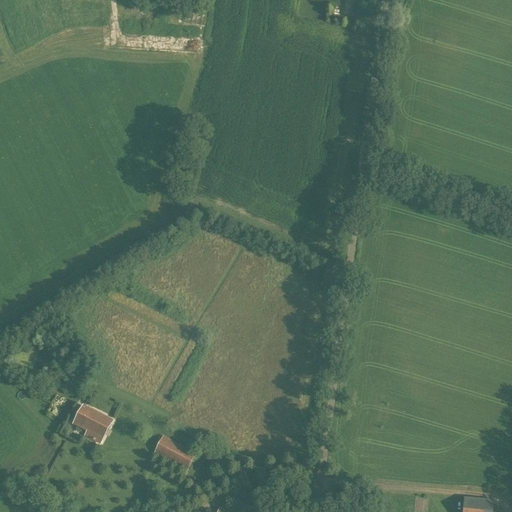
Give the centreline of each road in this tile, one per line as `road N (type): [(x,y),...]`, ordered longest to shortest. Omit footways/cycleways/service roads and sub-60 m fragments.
road 1 (unclassified): [(316,511),(382,0)]
road 2 (track): [(319,487),(511,502)]
road 3 (track): [(358,166),(511,213)]
